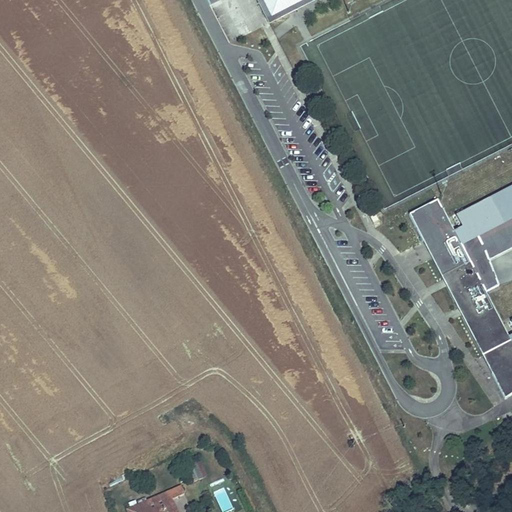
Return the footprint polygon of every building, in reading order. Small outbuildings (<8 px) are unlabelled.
[(259,0),(272,25),(321,0),(259,0)] [(511,338),(510,340),(487,295),(501,288),(490,262),(485,251),(498,244),(502,251),(511,245),(511,189),(457,217),(464,229),(457,234),(439,203),(411,217),(425,244),(440,236),(449,254),(438,259),(447,277),(489,356),(499,351),(511,375),(511,338)] [(369,216),(373,224),(379,221),(375,213),(369,216)] [(511,245),(502,251),(498,244),(485,251),(490,262),(511,250),(511,245)] [(447,277),(443,279),(445,284),(507,402),(511,398),(511,375),(499,351),(489,356),(447,277)] [(197,460),(189,464),(196,480),(204,476),(197,460)] [(132,511),(178,511),(172,497),(185,491),(183,485),(131,508),(132,511)]
